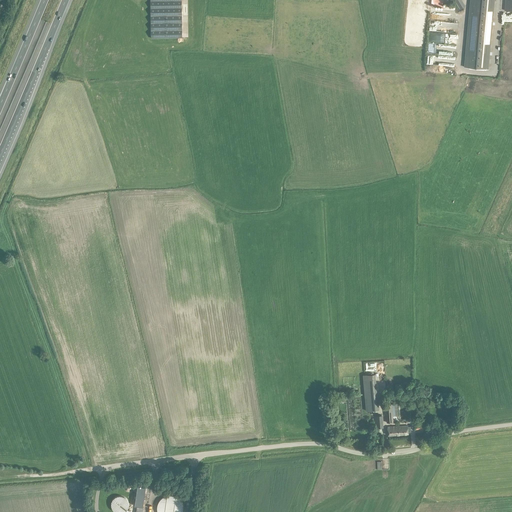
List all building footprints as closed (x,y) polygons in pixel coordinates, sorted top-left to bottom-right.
[(150,0),(151,16),(151,38),(182,38),(182,15),(181,0),(150,0)] [(488,69),(494,0),(470,0),(464,67),(488,69)] [(377,396),(365,397),(366,411),(378,410),(377,396)] [(394,404),(386,404),(387,422),(393,422),(393,416),(395,416),(394,404)] [(427,424),(426,419),(414,420),(415,431),(427,430),(437,429),(436,423),(432,423),(432,424),(427,424)] [(408,426),(393,426),(394,435),(408,434),(408,431),(411,431),(411,428),(408,428),(408,426)] [(135,505),(137,506),(144,507),(146,487),(138,486),(135,505)] [(182,511),(183,508),(182,505),(181,502),(180,499),(177,497),(175,496),(172,495),(168,495),(165,496),(163,497),(160,499),(159,502),(158,505),(157,508),(158,511),(157,511),(182,511)] [(114,501),(112,503),(112,505),(112,508),(113,510),(114,511),(126,511),(127,511),(128,509),(129,506),(128,504),(127,501),(125,500),(123,498),(121,498),(118,498),(116,499),(114,501)]
